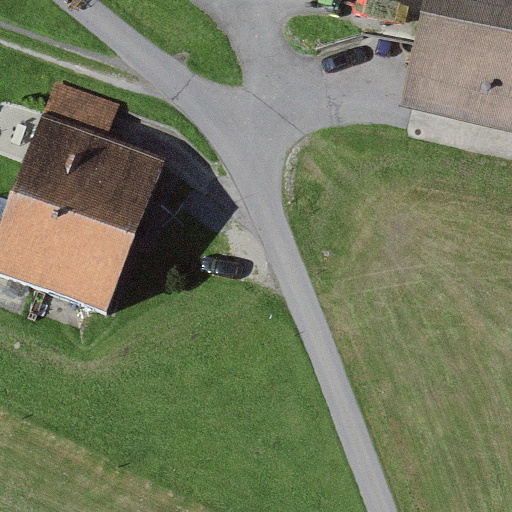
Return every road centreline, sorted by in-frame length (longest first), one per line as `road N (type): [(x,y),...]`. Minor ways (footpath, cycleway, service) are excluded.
road 1 (unclassified): [(384,511),(244,143),(74,0)]
road 2 (track): [(511,156),(382,123)]
